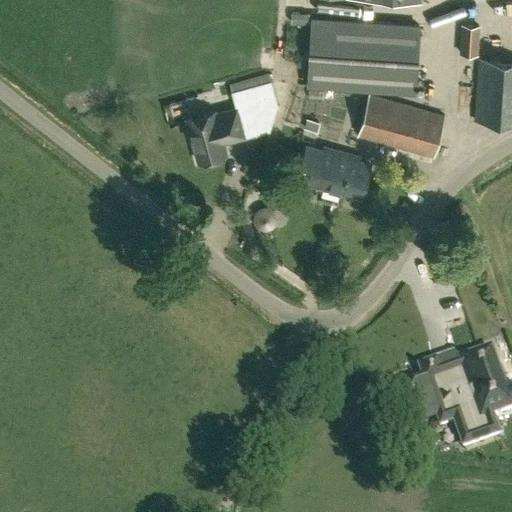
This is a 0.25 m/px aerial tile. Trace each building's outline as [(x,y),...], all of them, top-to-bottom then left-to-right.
[(416,91),(420,25),(312,19),(308,85),(416,91)] [(479,55),(480,25),(462,24),(460,53),(479,55)] [(511,122),(511,60),(480,58),(475,120),(511,122)] [(434,157),(445,116),(369,95),(358,136),(434,157)] [(245,136),(237,108),(216,114),(215,112),(187,119),(199,162),(204,160),(207,163),(216,161),(217,157),(227,154),(222,139),(229,137),(230,141),(245,136)] [(361,196),(370,163),(307,146),(298,179),(361,196)] [(511,408),(511,406),(491,348),(460,360),(462,367),(452,370),(451,369),(448,367),(440,370),(437,361),(420,368),(424,379),(413,383),(409,393),(417,417),(427,422),(438,418),(441,427),(454,422),(464,449),(500,435),(493,416),(511,408)]
